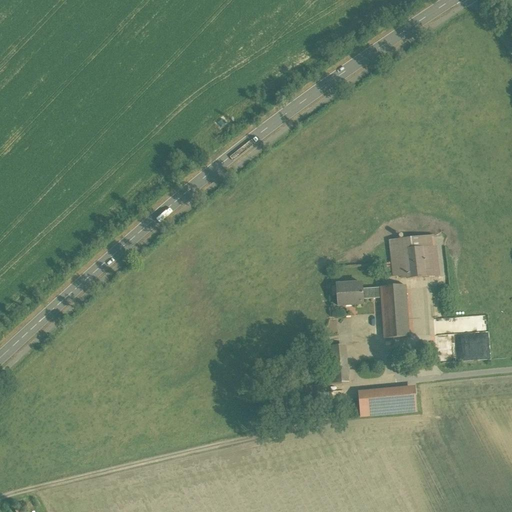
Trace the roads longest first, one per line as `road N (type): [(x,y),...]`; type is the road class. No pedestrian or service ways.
road 1 (secondary): [(0,358),(227,156),(452,0)]
road 2 (track): [(330,416),(0,498)]
road 3 (unclassified): [(511,372),(420,381),(330,416)]
